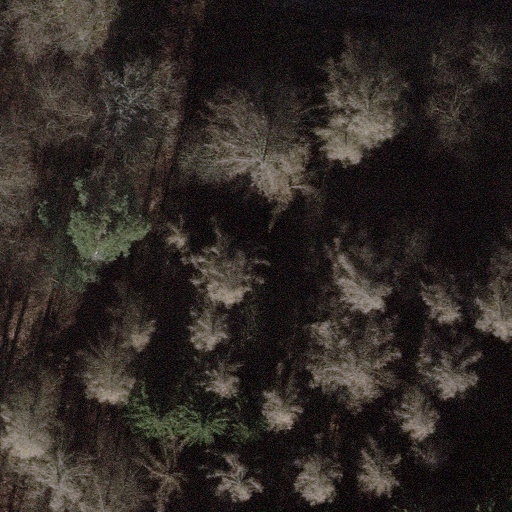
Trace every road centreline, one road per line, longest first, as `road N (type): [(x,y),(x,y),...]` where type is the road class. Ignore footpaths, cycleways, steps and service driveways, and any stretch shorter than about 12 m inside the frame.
road 1 (track): [(243,0),(106,246),(0,348)]
road 2 (track): [(511,18),(373,0)]
